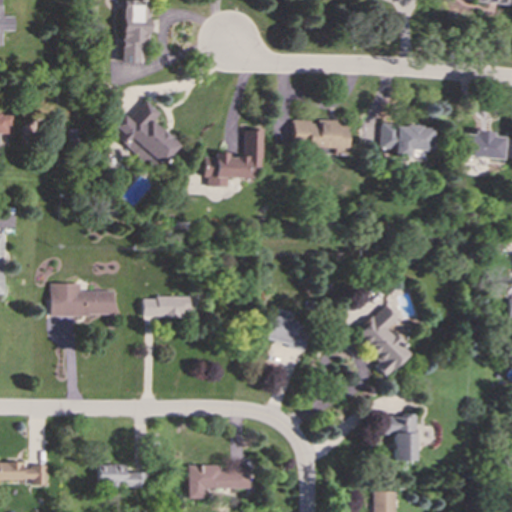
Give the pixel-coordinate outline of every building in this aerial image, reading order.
[(118,0),(118,62),(144,62),(144,0),(118,0)] [(0,30),(12,30),(12,15),(0,15),(0,30)] [(177,143),(150,121),(158,112),(142,99),(126,118),(123,115),(109,132),(154,170),(177,143)] [(0,134),(3,134),(3,125),(7,125),(8,114),(0,113),(0,134)] [(342,154),(343,120),(289,119),(289,145),(329,146),(329,154),(342,154)] [(429,125),(377,124),(377,147),(393,148),(393,155),(420,156),(421,150),(429,150),(429,125)] [(259,129),(241,129),(240,156),(226,156),(226,152),(212,151),(212,156),(202,156),(202,176),(258,177),(259,129)] [(498,158),(500,136),(489,136),(490,131),(471,130),(471,134),(461,133),(460,156),(498,158)] [(226,177),(204,176),(204,185),(225,186),(226,177)] [(78,291),(78,282),(48,283),(48,316),(111,314),(111,290),(78,291)] [(187,297),(141,295),(140,316),(180,317),(181,310),(186,310),(187,297)] [(408,353),(385,326),(394,317),(383,304),(352,332),(378,361),(372,366),(381,376),(408,353)] [(302,347),(306,323),(263,315),(259,339),(302,347)] [(413,415),(382,414),(382,433),(391,433),(391,459),(412,460),(413,415)] [(43,483),(43,465),(21,465),(21,461),(0,461),(0,481),(29,481),(29,483),(43,483)] [(96,463),(95,485),(145,487),(145,472),(123,471),(123,464),(96,463)] [(185,497),(201,497),(201,488),(246,488),(246,469),(218,468),(218,465),(186,464),(185,497)] [(392,511),(392,491),(370,490),(369,511),(392,511)]
